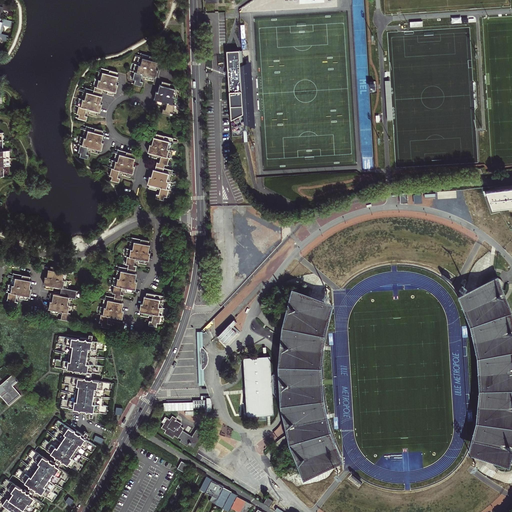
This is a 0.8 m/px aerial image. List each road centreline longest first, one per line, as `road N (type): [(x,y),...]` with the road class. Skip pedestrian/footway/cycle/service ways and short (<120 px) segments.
road 1 (tertiary): [(123,444),(179,335),(200,216)]
road 2 (tertiary): [(200,216),(192,0)]
road 3 (residential): [(140,222),(134,191),(143,150),(115,135),(108,119),(123,97),(146,100)]
road 4 (residential): [(8,241),(76,255),(140,222)]
